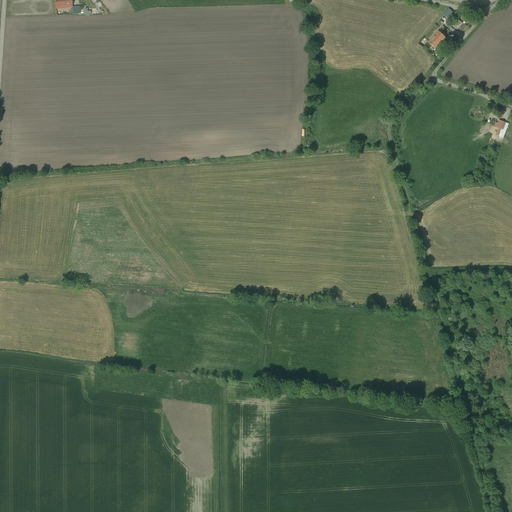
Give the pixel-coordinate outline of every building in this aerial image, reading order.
[(70,0),(55,0),(57,9),(57,8),(71,6),(71,7),(72,7),(70,0)] [(449,9),(444,15),(448,18),(452,13),(449,9)] [(469,18),(462,13),(460,15),(462,16),(461,18),(466,21),(469,18)] [(438,31),(428,43),(436,50),(446,38),(438,31)] [(506,123),(499,121),(497,127),(499,128),(496,136),(499,137),(502,129),(503,130),(506,123)]
